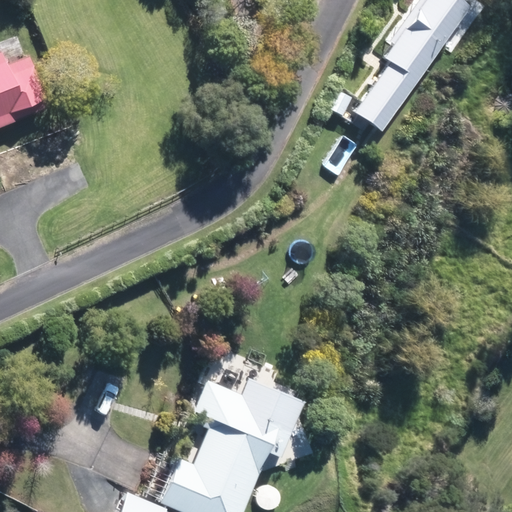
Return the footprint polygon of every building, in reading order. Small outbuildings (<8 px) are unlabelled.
[(431,0),(402,0),(384,38),(409,50),(431,0)] [(0,106),(37,91),(19,47),(0,54),(0,106)] [(347,98),(333,91),(324,110),(338,116),(347,98)] [(344,146),(320,133),(287,195),(311,208),(344,146)] [(189,511),(229,511),(250,464),(253,464),(261,446),(257,444),(273,406),(258,399),(255,408),(236,400),(241,390),(201,373),(187,406),(199,411),(195,421),(201,424),(185,459),(172,454),(154,496),(189,511)] [(162,511),(164,508),(128,494),(120,511),(162,511)]
